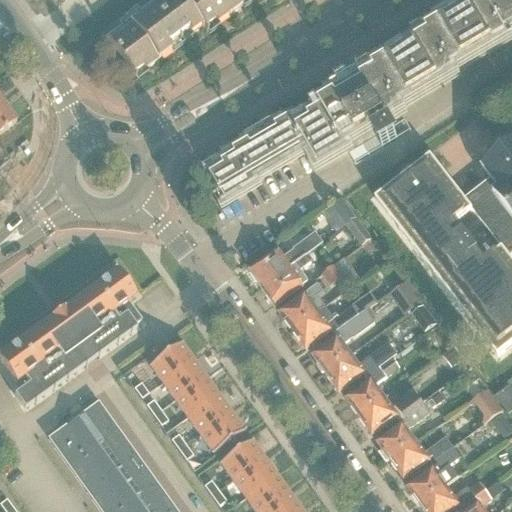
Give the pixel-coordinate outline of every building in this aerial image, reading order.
[(169,0),(161,6),(157,1),(143,12),(147,17),(116,40),(112,33),(106,38),(135,78),(201,28),(206,34),(251,0),(169,0)] [(428,35),(430,39),(374,72),(376,76),(321,109),(323,113),(297,128),(292,121),(235,154),(236,156),(230,159),(231,162),(209,175),(226,203),(256,186),(254,182),(308,150),(318,168),(348,150),(345,146),(401,113),(398,109),(454,76),(452,72),(508,39),(505,35),(511,31),(511,15),(502,0),(481,0),(483,2),(428,35)] [(2,104),(0,105),(0,134),(16,123),(2,104)] [(431,158),(376,201),(443,288),(498,358),(511,347),(511,262),(511,260),(511,259),(511,147),(482,170),(491,182),(466,202),(431,158)] [(343,200),(333,207),(347,226),(357,220),(343,200)] [(348,228),(361,247),(371,241),(358,221),(348,228)] [(295,251),(284,259),(278,251),(250,271),(252,274),(251,277),(255,283),(259,283),(262,289),(324,244),(318,235),(294,250),(295,251)] [(325,245),(324,244),(262,289),(268,297),(267,299),(271,304),(273,304),(275,307),(303,285),(296,276),(312,264),(307,258),(325,245)] [(322,278),(331,290),(345,280),(336,267),(322,278)] [(0,357),(0,363),(16,386),(24,379),(37,396),(140,320),(128,303),(136,297),(117,273),(0,357)] [(390,297),(405,318),(422,305),(406,285),(390,297)] [(284,321),(283,321),(292,333),(325,308),(326,308),(318,297),(323,294),(318,286),(279,314),(284,321)] [(329,313),(325,308),(292,333),(301,345),(306,351),(332,332),(334,335),(369,309),(364,303),(358,303),(339,318),(337,315),(333,319),(329,313)] [(422,309),(412,317),(425,336),(436,328),(422,309)] [(315,363),(324,376),(352,356),(344,343),(373,322),(366,312),(335,334),(338,338),(312,357),(316,362),(315,363)] [(162,386),(195,363),(182,345),(149,368),(162,386)] [(362,369),(352,356),(324,376),(333,387),(334,386),(339,393),(364,375),(366,378),(393,359),(396,356),(389,347),(371,360),(372,361),(362,369)] [(400,369),(393,359),(366,378),(368,382),(345,399),(350,405),(349,406),(358,419),(386,399),(377,386),(400,369)] [(162,386),(175,403),(207,380),(195,363),(162,386)] [(175,403),(187,420),(219,397),(207,380),(175,403)] [(141,386),(134,391),(141,401),(148,396),(141,386)] [(393,409),(386,399),(358,419),(367,431),(368,430),(372,437),(397,419),(399,422),(422,406),(414,394),(393,409)] [(488,394),(471,406),(471,407),(479,407),(486,417),(484,424),(485,426),(503,412),(488,394)] [(200,438),(232,414),(219,397),(187,420),(200,438)] [(154,418),(161,413),(153,403),(146,408),(154,418)] [(100,511),(175,511),(103,412),(98,405),(49,441),(100,511)] [(430,416),(422,406),(399,422),(402,426),(377,444),(383,452),(380,454),(386,463),(389,461),(390,462),(418,442),(410,431),(430,416)] [(161,413),(154,418),(161,429),(168,424),(161,413)] [(232,414),(200,438),(213,456),(245,433),(232,414)] [(511,434),(511,426),(503,416),(492,425),(505,441),(511,434)] [(171,443),(178,453),(186,448),(178,438),(171,443)] [(426,454),(418,442),(390,462),(399,475),(399,474),(404,480),(431,461),(429,459),(431,458),(435,463),(453,450),(446,440),(426,454)] [(220,465),(233,483),(265,460),(252,442),(220,465)] [(193,458),(186,448),(178,453),(186,463),(193,458)] [(410,496),(419,508),(447,488),(458,480),(450,469),(461,461),(454,451),(436,464),(438,466),(407,489),(412,495),(410,496)] [(245,501),(277,478),(265,460),(233,483),(245,501)] [(253,511),(265,511),(290,495),(277,478),(245,501),(253,511)] [(204,489),(212,499),(219,494),(211,484),(204,489)] [(452,511),(457,508),(459,511),(460,511),(485,494),(479,485),(468,493),(466,491),(455,499),(447,488),(419,508),(421,511),(452,511)] [(226,504),(219,494),(212,499),(219,509),(226,504)] [(484,511),(482,508),(491,501),(485,494),(460,511),(484,511)] [(290,495),(265,511),(302,511),(290,495)] [(0,507),(3,511),(13,511),(7,502),(0,506),(0,507)]
